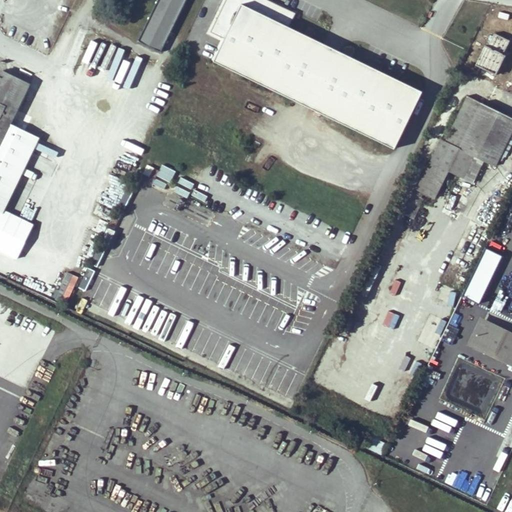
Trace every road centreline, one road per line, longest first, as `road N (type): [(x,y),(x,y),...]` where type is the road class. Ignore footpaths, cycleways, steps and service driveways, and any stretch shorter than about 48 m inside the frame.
road 1 (unknown): [(419,53),(377,28),(350,38),(219,238)]
road 2 (unknown): [(6,0),(20,39),(59,90),(73,154),(72,183),(51,232),(0,238)]
